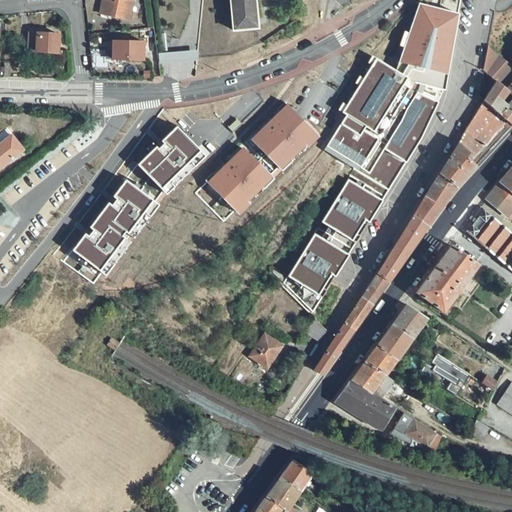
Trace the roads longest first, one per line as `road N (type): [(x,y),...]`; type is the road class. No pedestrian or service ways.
road 1 (residential): [(480,0),(448,131),(284,407)]
road 2 (primary): [(511,145),(250,495)]
road 3 (residential): [(390,0),(342,38),(260,74),(176,93),(86,98)]
road 4 (residential): [(0,8),(65,3),(81,12),(86,98)]
